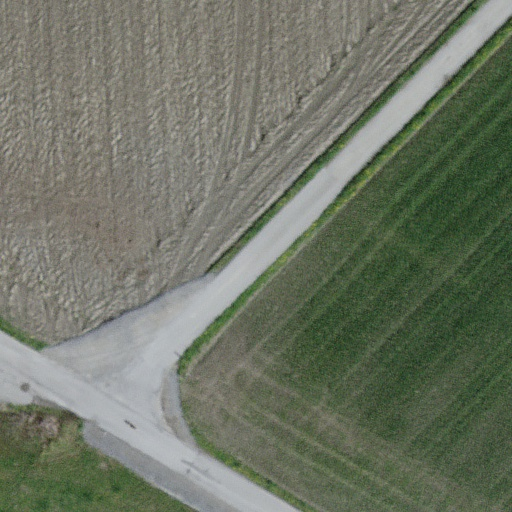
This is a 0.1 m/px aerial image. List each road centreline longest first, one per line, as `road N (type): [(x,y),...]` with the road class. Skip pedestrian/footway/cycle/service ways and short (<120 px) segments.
road 1 (unclassified): [(511,0),(109,413)]
road 2 (unclassified): [(272,511),(109,413)]
road 3 (unclassified): [(109,413),(0,347)]
